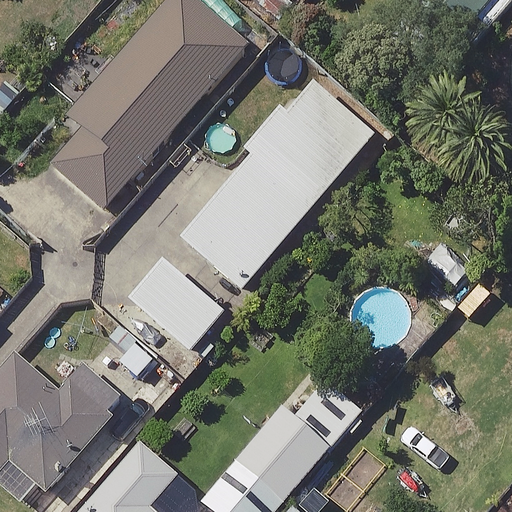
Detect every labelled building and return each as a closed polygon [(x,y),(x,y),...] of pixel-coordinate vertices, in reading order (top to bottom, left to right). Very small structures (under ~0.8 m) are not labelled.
[(253,51),(194,0),(172,0),(63,125),(76,136),(47,169),(105,220),(253,51)] [(415,0),(402,16),(449,54),(492,0),(415,0)] [(179,243),(243,299),(382,141),(317,85),(290,116),(283,110),(242,157),(249,163),(179,243)] [(238,329),(161,265),(128,305),(204,369),(238,329)] [(16,358),(0,376),(0,481),(8,471),(44,502),(112,424),(68,386),(59,396),(16,358)] [(284,511),(333,457),(283,414),(200,508),(204,511),(284,511)] [(153,511),(178,484),(139,451),(85,511),(153,511)]
